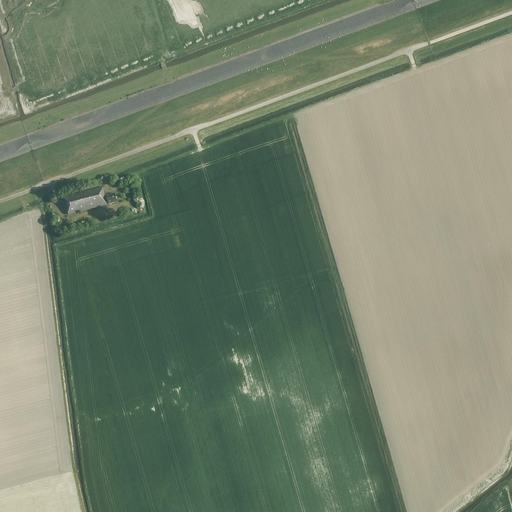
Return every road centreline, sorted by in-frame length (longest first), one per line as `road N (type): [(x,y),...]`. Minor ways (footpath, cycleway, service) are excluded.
road 1 (track): [(0,160),(434,0)]
road 2 (track): [(50,182),(166,99)]
